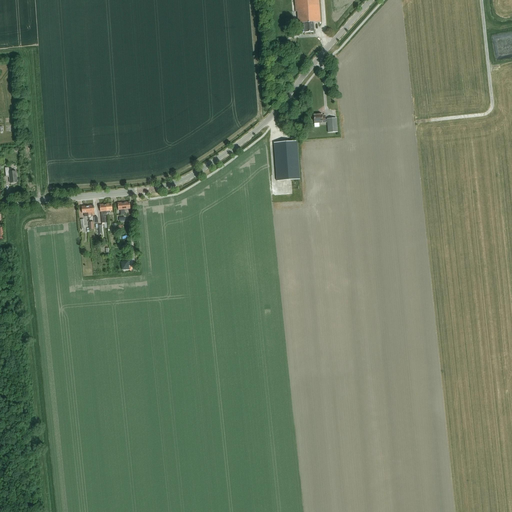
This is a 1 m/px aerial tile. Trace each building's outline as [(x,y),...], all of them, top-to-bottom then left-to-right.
[(313,23),(320,22),(318,0),(294,0),(295,12),(297,12),(298,24),(303,24),(304,33),(313,32),(313,23)] [(314,124),(318,124),(327,123),(327,133),(337,133),(336,119),(327,120),(325,120),(324,116),(322,116),(322,115),(313,116),(314,124)] [(297,142),(274,144),(276,182),(299,180),(297,142)] [(9,168),(5,168),(6,176),(9,176),(10,183),(11,183),(11,184),(14,184),(14,183),(17,182),(16,172),(12,172),(11,168),(9,169),(9,168)] [(117,203),(118,210),(120,210),(121,215),(125,215),(124,209),(130,209),(130,202),(117,203)]
